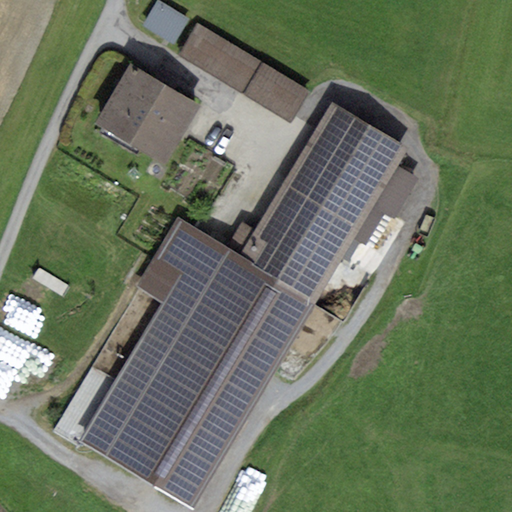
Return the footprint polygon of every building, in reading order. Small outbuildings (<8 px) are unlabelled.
[(161,2),(145,29),(174,47),(191,20),(161,2)] [(198,25),(179,58),(293,126),(312,94),(198,25)] [(201,106),(133,67),(97,130),(165,169),(201,106)] [(190,501),(411,144),(337,99),(241,255),(178,216),(135,286),(161,302),(79,433),(190,501)] [(17,327),(46,340),(59,311),(29,298),(17,327)]
